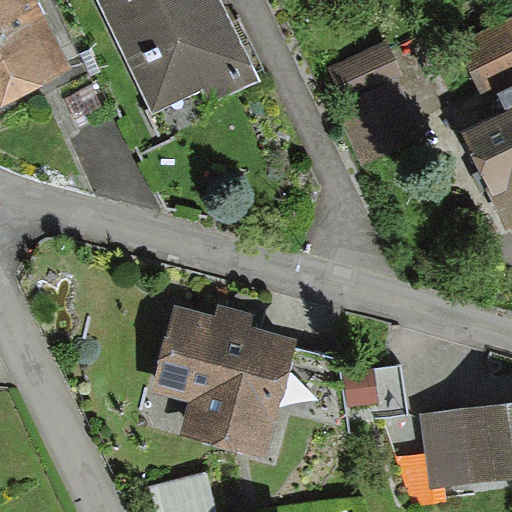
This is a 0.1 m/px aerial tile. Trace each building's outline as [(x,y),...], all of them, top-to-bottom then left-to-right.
[(0,0),(0,90),(75,50),(48,0),(0,0)] [(212,97),(264,71),(228,0),(100,0),(153,106),(204,81),(212,97)] [(511,18),(455,46),(477,91),(511,73),(511,18)] [(328,64),(346,100),(398,73),(405,70),(387,34),(328,64)] [(346,100),(337,105),(365,161),(427,129),(398,73),(346,100)] [(460,135),(508,233),(511,231),(511,91),(498,99),(505,113),(460,135)] [(214,303),(175,293),(152,380),(193,390),(185,423),(267,444),(275,410),(294,337),(298,324),(251,312),(254,302),(217,293),(214,303)] [(351,417),(343,367),(342,351),(294,337),(275,410),(351,426),(351,417)] [(343,367),(351,417),(410,408),(403,358),(343,367)] [(431,480),(511,467),(511,390),(419,405),(431,480)] [(219,511),(208,465),(149,479),(156,511),(219,511)]
